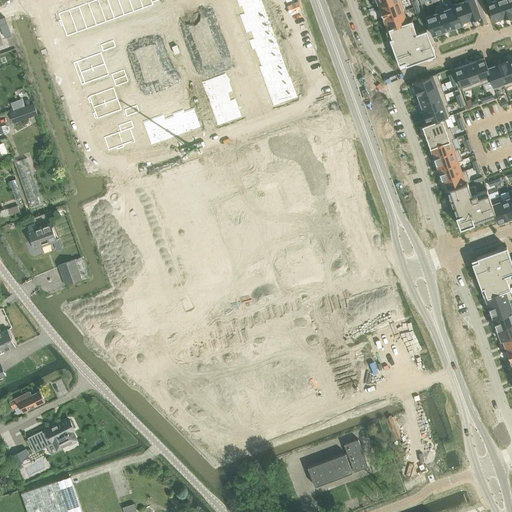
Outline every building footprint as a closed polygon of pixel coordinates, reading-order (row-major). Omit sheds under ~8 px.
[(98,0),(95,0),(88,3),(95,21),(105,18),(100,4),(98,0)] [(107,0),(98,0),(100,4),(105,18),(113,15),(112,11),(107,0)] [(118,0),(107,0),(112,11),(113,15),(123,11),(118,0)] [(129,0),(118,0),(123,11),(132,8),(129,0)] [(261,0),(256,0),(242,5),(245,13),(264,7),(261,0)] [(400,0),(379,8),(383,18),(406,10),(401,0),(400,0)] [(475,0),(465,0),(464,1),(471,19),(481,16),(475,0)] [(487,0),(486,1),(494,21),(496,20),(498,20),(503,18),(504,18),(497,0),(487,0)] [(497,0),(504,18),(505,17),(507,16),(511,14),(511,10),(508,0),(497,0)] [(455,4),(454,4),(462,25),(463,24),(462,22),(470,19),(470,20),(471,19),(464,1),(455,4)] [(88,3),(79,6),(85,25),(95,21),(88,3)] [(454,4),(445,7),(452,28),(462,25),(454,4)] [(79,6),(69,10),(76,28),(85,25),(79,6)] [(264,7),(245,13),(241,15),(243,24),(267,15),(264,7)] [(445,7),(435,11),(443,31),(452,28),(445,7)] [(69,10),(58,14),(61,20),(59,21),(62,27),(63,26),(65,32),(76,28),(69,10)] [(406,10),(383,18),(384,19),(388,29),(412,20),(412,19),(407,21),(404,11),(406,11),(406,10)] [(427,16),(426,17),(430,28),(433,35),(443,31),(435,11),(436,13),(427,17),(427,16)] [(267,15),(243,24),(247,32),(252,30),(270,24),(267,15)] [(412,20),(388,29),(389,29),(390,31),(391,35),(392,37),(392,36),(392,38),(390,39),(390,40),(394,39),(396,44),(392,45),(393,47),(393,48),(397,58),(399,64),(400,67),(407,65),(415,62),(436,54),(427,29),(417,33),(412,20)] [(270,24),(252,30),(255,39),(273,32),(270,24)] [(273,32),(255,39),(250,41),(253,49),(255,48),(276,41),(273,32)] [(276,41),(255,48),(258,57),(279,49),(276,41)] [(113,44),(100,48),(102,53),(115,49),(113,44)] [(279,49),(258,57),(262,66),(282,59),(279,49)] [(97,54),(77,62),(81,73),(101,65),(97,54)] [(484,57),(474,61),(482,84),(491,81),(494,89),(495,89),(488,68),(486,62),(484,57)] [(282,59),(262,66),(260,67),(263,76),(286,68),(282,59)] [(474,61),(464,65),(473,87),(482,84),(474,61)] [(507,61),(497,64),(505,87),(511,84),(511,75),(507,61)] [(497,64),(488,68),(495,89),(504,85),(505,88),(505,87),(497,64)] [(101,65),(81,73),(85,84),(105,77),(101,65)] [(464,65),(454,68),(463,91),(473,87),(464,65)] [(286,68),(263,76),(267,86),(289,78),(286,68)] [(124,70),(112,75),(114,81),(127,77),(124,70)] [(437,73),(413,82),(415,87),(417,93),(441,84),(437,73)] [(226,74),(202,82),(205,91),(229,83),(226,74)] [(127,77),(114,81),(116,87),(129,83),(127,77)] [(289,78),(267,86),(270,96),(293,87),(290,77),(289,78)] [(229,83),(205,91),(208,99),(227,93),(232,91),(229,83)] [(441,84),(417,93),(421,103),(445,94),(441,84)] [(293,87),(270,96),(274,106),(293,99),(297,97),(296,95),(293,87)] [(90,99),(88,99),(90,105),(92,104),(94,109),(114,101),(110,90),(90,98),(90,99)] [(227,93),(208,99),(212,108),(230,101),(227,93)] [(445,94),(421,103),(424,113),(449,104),(445,94)] [(230,101),(212,108),(215,116),(229,111),(238,108),(235,100),(230,101)] [(114,101),(94,109),(96,114),(94,115),(96,120),(98,119),(98,120),(118,113),(114,101)] [(38,114),(34,104),(11,112),(14,122),(38,114)] [(428,123),(422,125),(450,115),(446,106),(449,105),(449,104),(424,113),(426,119),(427,119),(428,123)] [(137,106),(125,111),(127,117),(140,113),(139,109),(137,106)] [(194,108),(184,112),(190,131),(200,127),(194,108)] [(229,111),(215,116),(218,125),(224,123),(225,124),(231,122),(231,121),(241,117),(238,108),(229,111)] [(173,114),(174,116),(181,134),(188,131),(190,131),(184,112),(183,111),(173,114)] [(450,115),(422,125),(423,126),(424,130),(425,131),(426,136),(451,127),(454,126),(450,116),(450,115)] [(174,116),(165,119),(171,138),(181,134),(174,116)] [(164,117),(154,120),(162,141),(171,138),(165,119),(164,117)] [(154,120),(144,123),(151,145),(162,141),(154,120)] [(111,136),(104,138),(109,151),(117,148),(117,150),(124,148),(124,146),(131,143),(127,130),(134,128),(132,121),(119,126),(121,132),(120,133),(120,132),(111,135),(111,136)] [(0,133),(4,132),(4,134),(8,132),(10,129),(8,126),(5,125),(2,126),(0,126),(0,133)] [(451,127),(426,136),(427,137),(430,146),(430,147),(455,138),(451,127)] [(265,142),(252,147),(260,167),(261,171),(265,169),(265,168),(288,159),(302,198),(301,199),(303,203),(309,201),(327,194),(328,193),(316,159),(313,151),(316,150),(309,129),(303,132),(296,134),(295,131),(265,142)] [(455,138),(430,147),(431,147),(434,157),(459,149),(458,148),(456,149),(453,139),(455,138)] [(434,158),(433,160),(434,163),(436,163),(436,164),(437,164),(438,168),(462,159),(459,149),(434,157),(434,158)] [(242,150),(233,153),(239,171),(248,168),(248,167),(242,150)] [(233,153),(224,156),(231,174),(239,171),(233,153)] [(224,156),(216,159),(222,177),(231,174),(224,156)] [(15,162),(31,208),(43,204),(27,158),(15,162)] [(216,159),(207,162),(214,181),(222,177),(216,159)] [(462,159),(438,168),(440,173),(439,175),(440,178),(442,178),(442,179),(466,170),(466,169),(462,171),(458,161),(463,160),(462,159)] [(207,162),(198,165),(205,184),(214,181),(207,162)] [(161,174),(153,177),(158,191),(174,185),(176,191),(189,186),(187,180),(180,182),(175,169),(171,171),(161,174)] [(466,170),(442,179),(446,190),(470,181),(466,170)] [(16,179),(9,181),(16,199),(23,197),(16,179)] [(470,181),(446,190),(447,190),(451,199),(451,200),(454,199),(456,204),(453,205),(453,206),(457,215),(456,215),(459,223),(460,226),(461,227),(467,225),(474,222),(489,216),(489,217),(490,216),(489,214),(494,212),(498,223),(499,223),(490,200),(491,199),(487,189),(477,193),(474,185),(469,187),(468,182),(470,181)] [(112,199),(104,202),(109,214),(106,215),(108,222),(121,217),(119,211),(131,206),(126,193),(119,196),(118,195),(112,197),(112,199)] [(327,194),(309,201),(312,209),(330,202),(327,194)] [(183,206),(169,211),(173,222),(194,215),(189,204),(196,201),(194,195),(181,200),(183,206)] [(500,196),(508,219),(511,217),(511,199),(510,195),(511,197),(502,200),(500,196)] [(491,199),(490,200),(499,223),(508,219),(500,196),(491,199)] [(330,202),(312,209),(315,217),(333,211),(330,202)] [(10,214),(20,211),(18,205),(8,208),(10,214)] [(333,211),(315,217),(318,227),(337,220),(333,211)] [(194,215),(173,222),(177,233),(191,228),(193,234),(206,230),(204,223),(198,226),(194,215)] [(337,220),(318,227),(322,237),(340,230),(337,220)] [(34,223),(28,226),(30,231),(29,231),(35,248),(42,245),(44,250),(47,251),(50,250),(51,247),(50,242),(57,240),(52,227),(50,223),(37,229),(34,223)] [(123,228),(110,233),(112,239),(117,237),(121,248),(141,241),(137,229),(125,234),(123,228)] [(340,230),(322,237),(325,246),(344,240),(340,230)] [(198,249),(184,254),(188,266),(208,258),(204,247),(211,245),(208,238),(196,243),(198,249)] [(344,240),(325,246),(328,253),(328,255),(347,248),(346,246),(344,240)] [(125,259),(120,261),(122,267),(135,263),(133,256),(145,252),(141,241),(121,248),(125,259)] [(472,259),(471,259),(472,260),(473,263),(479,279),(479,281),(481,286),(482,288),(484,287),(484,288),(487,295),(487,296),(485,296),(485,297),(511,288),(506,275),(511,272),(511,260),(507,247),(478,257),(472,259)] [(347,248),(328,255),(331,263),(350,256),(347,248)] [(350,256),(331,263),(334,272),(353,265),(350,256)] [(82,257),(74,259),(80,275),(88,272),(82,257)] [(208,258),(188,266),(192,277),(206,272),(208,278),(221,273),(219,267),(212,269),(208,258)] [(74,259),(59,265),(59,266),(66,284),(81,279),(80,275),(74,259)] [(353,265),(334,272),(338,281),(338,280),(356,274),(353,265)] [(141,271),(129,276),(131,282),(135,280),(135,281),(139,292),(160,284),(156,273),(144,277),(141,271)] [(286,275),(277,278),(284,297),(293,293),(286,275)] [(277,278),(269,281),(275,300),(284,297),(277,278)] [(269,281),(260,284),(267,303),(275,300),(269,281)] [(143,303),(139,304),(141,311),(154,306),(152,300),(164,295),(160,284),(139,292),(143,303)] [(260,284),(251,288),(258,306),(267,303),(260,284)] [(511,288),(485,297),(489,308),(511,299),(511,294),(510,289),(511,288)] [(249,291),(239,295),(245,313),(255,309),(249,291)] [(239,295),(229,298),(236,316),(245,313),(239,295)] [(229,298),(220,301),(226,320),(236,316),(229,298)] [(84,305),(79,307),(84,322),(92,319),(95,327),(113,320),(108,306),(103,308),(99,299),(94,301),(93,299),(84,303),(84,305)] [(489,308),(488,310),(489,313),(491,313),(491,314),(492,314),(493,318),(511,311),(511,308),(509,301),(511,299),(489,308)] [(220,301),(210,305),(217,323),(226,320),(220,301)] [(326,313),(324,314),(332,335),(345,330),(348,337),(345,338),(361,381),(363,380),(365,384),(364,384),(365,388),(365,389),(393,379),(394,379),(395,379),(375,323),(376,323),(372,311),(372,310),(372,309),(376,308),(374,303),(370,304),(370,303),(369,303),(369,301),(357,306),(355,302),(344,307),(344,306),(343,307),(342,304),(337,306),(338,308),(338,309),(331,311),(330,308),(325,310),(326,313)] [(210,305),(200,309),(207,327),(217,323),(210,305)] [(511,311),(493,318),(495,323),(495,324),(494,325),(495,328),(497,328),(497,329),(511,323),(511,311)] [(154,314),(141,319),(143,324),(143,325),(156,320),(156,319),(154,314)] [(175,319),(162,324),(170,346),(183,342),(181,335),(181,334),(178,326),(175,319)] [(511,323),(497,329),(501,340),(511,335),(511,323)] [(1,331),(0,328),(0,342),(2,341),(6,350),(16,346),(8,328),(1,331)] [(124,343),(116,346),(122,361),(127,359),(128,361),(137,357),(137,355),(142,353),(139,344),(144,342),(139,328),(121,335),(124,343)] [(511,335),(501,340),(503,340),(507,349),(506,349),(507,350),(511,347),(511,335)] [(315,339),(305,343),(311,361),(321,358),(321,357),(315,339)] [(305,343),(295,346),(302,365),(311,361),(305,343)] [(295,346),(286,350),(292,368),(302,365),(295,346)] [(248,349),(238,352),(245,371),(255,367),(248,349)] [(286,350),(276,353),(283,372),(292,368),(286,350)] [(238,352),(228,356),(235,374),(245,371),(238,352)] [(276,353),(266,357),(273,375),(283,372),(276,353)] [(228,356),(219,359),(226,378),(235,374),(228,356)] [(266,357),(256,360),(263,379),(273,375),(266,357)] [(219,359),(209,363),(216,381),(226,378),(219,359)] [(209,363),(199,366),(206,385),(216,381),(209,363)] [(162,384),(156,386),(162,401),(170,398),(173,406),(191,400),(186,386),(181,388),(177,379),(172,381),(171,379),(161,382),(162,384)] [(9,401),(13,408),(19,405),(23,412),(45,401),(40,391),(32,395),(30,391),(9,401)] [(207,426),(199,429),(204,444),(210,442),(211,444),(220,440),(220,439),(225,437),(222,427),(227,425),(222,411),(204,418),(207,426)] [(46,428),(28,437),(35,452),(47,446),(52,455),(63,449),(62,446),(76,439),(71,430),(75,429),(70,419),(58,425),(57,424),(52,426),(53,428),(48,430),(46,428)] [(359,440),(345,445),(348,453),(309,468),(316,487),(369,467),(359,440)] [(8,475),(0,478),(0,480),(2,484),(11,480),(8,475)] [(82,511),(71,476),(21,493),(27,511),(82,511)] [(123,507),(124,511),(133,511),(137,511),(134,503),(123,507)]
